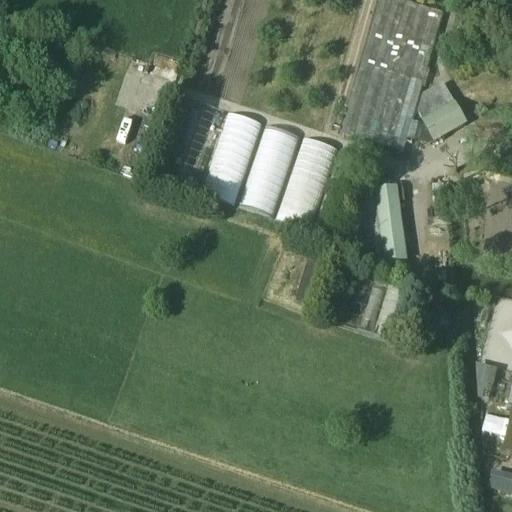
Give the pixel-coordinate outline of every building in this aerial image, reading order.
[(443,14),(393,0),(380,0),(341,136),(403,154),(407,139),(412,123),(443,14)] [(424,97),(418,115),(425,126),(412,123),(407,139),(419,143),(419,142),(430,145),(434,143),(435,144),(466,126),(452,100),(444,86),(424,97)] [(223,114),(205,198),(240,205),(258,122),(223,114)] [(239,209),(312,231),(337,150),(301,139),(264,127),(239,209)] [(399,204),(403,203),(402,190),(357,195),(361,231),(381,229),(386,265),(406,262),(399,204)] [(309,266),(297,303),(308,307),(320,270),(309,266)] [(436,332),(450,332),(450,323),(436,323),(436,332)] [(511,476),(493,472),(488,492),(511,498),(511,476)]
